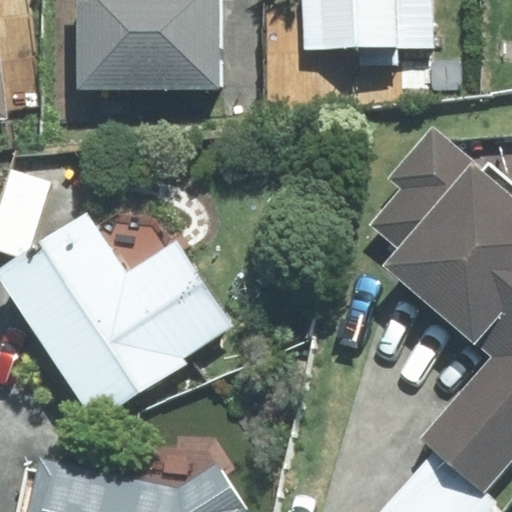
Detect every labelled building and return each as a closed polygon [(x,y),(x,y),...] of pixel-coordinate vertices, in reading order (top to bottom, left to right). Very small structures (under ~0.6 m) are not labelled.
[(222,106),(226,0),(75,0),(72,100),(222,106)] [(415,64),(415,53),(428,54),(430,0),(297,0),(295,59),(415,64)] [(378,281),(478,373),(422,434),(407,450),(467,505),(482,488),(511,455),(511,208),(433,137),(375,200),(385,210),(363,234),(394,263),(378,281)] [(120,281),(75,217),(0,270),(0,306),(91,434),(233,332),(171,245),(120,281)] [(248,511),(251,502),(226,468),(189,485),(28,462),(21,511),(248,511)]
